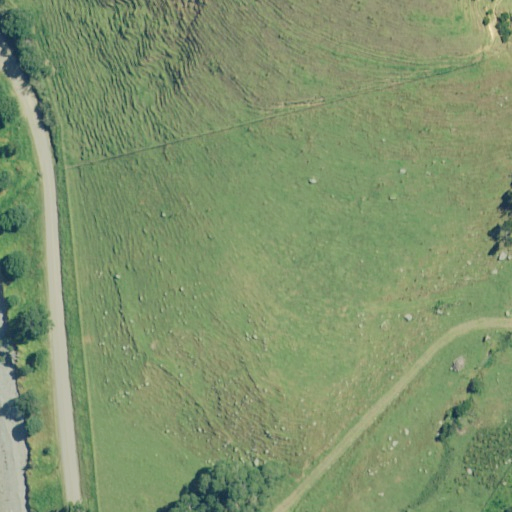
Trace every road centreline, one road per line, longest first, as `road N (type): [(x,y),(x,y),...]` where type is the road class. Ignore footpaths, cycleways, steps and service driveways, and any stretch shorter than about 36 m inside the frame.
road 1 (unclassified): [(0,43),(32,115),(52,195),(78,511)]
road 2 (track): [(280,511),(469,322),(511,306)]
